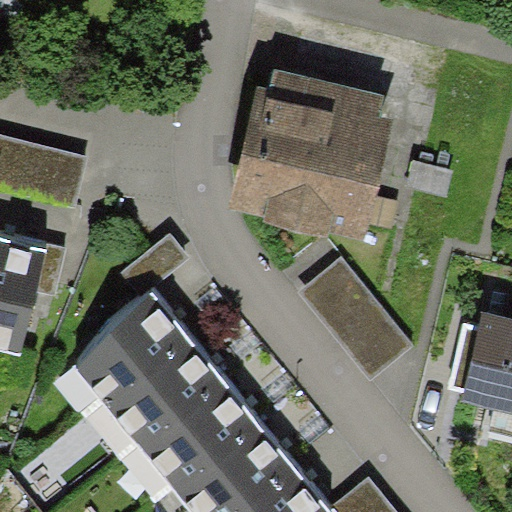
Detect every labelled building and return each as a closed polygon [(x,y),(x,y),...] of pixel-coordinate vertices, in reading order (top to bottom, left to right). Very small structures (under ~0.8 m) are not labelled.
[(397,93),(262,59),(228,193),(362,227),(397,93)] [(88,152),(0,130),(0,181),(77,200),(88,152)] [(0,337),(20,342),(45,240),(17,233),(0,228),(0,337)] [(152,283),(186,255),(164,229),(116,269),(137,295),(152,283)] [(342,253),(300,289),(371,373),(413,340),(342,253)] [(321,511),(331,503),(310,477),(278,438),(244,396),(210,354),(176,312),(152,283),(137,295),(111,317),(75,357),(199,511),(321,511)] [(511,315),(471,307),(459,361),(454,384),(497,394),(489,427),(511,431),(511,315)] [(401,511),(368,473),(331,503),(338,511),(401,511)]
